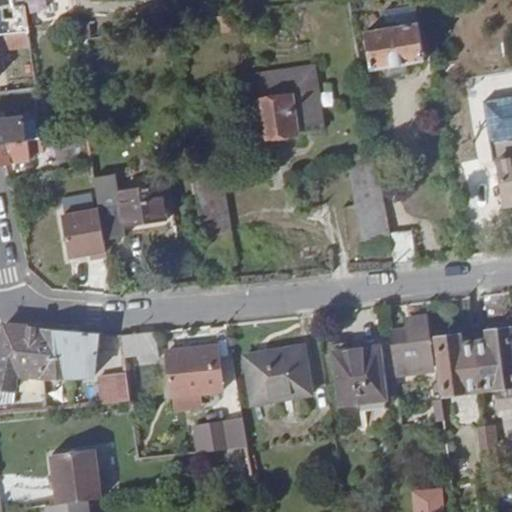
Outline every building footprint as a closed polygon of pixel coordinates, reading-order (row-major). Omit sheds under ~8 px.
[(29,36),(24,4),(15,5),(1,7),(2,24),(8,24),(9,38),(29,36)] [(387,30),(365,33),(371,70),(425,61),(416,5),(385,11),(387,30)] [(229,16),(199,21),(201,29),(231,24),(229,16)] [(0,50),(20,49),(21,67),(33,66),(29,36),(9,38),(0,38),(0,50)] [(238,77),(242,102),(257,100),(264,138),(297,133),(297,131),(321,127),(311,65),(238,77)] [(0,123),(0,146),(25,142),(21,119),(0,123)] [(90,131),(50,138),(53,158),(94,152),(90,131)] [(25,142),(26,155),(27,160),(37,157),(37,153),(35,140),(25,142)] [(0,164),(27,160),(26,155),(25,142),(0,146),(0,164)] [(392,243),(390,229),(376,154),(349,158),(363,247),(392,243)] [(511,159),(503,161),(508,206),(511,205),(511,159)] [(223,169),(197,173),(212,262),(239,259),(223,169)] [(173,183),(123,191),(131,238),(180,230),(173,183)] [(485,219),(463,222),(469,256),(491,253),(485,219)] [(392,243),(396,264),(417,262),(410,225),(390,229),(392,243)] [(409,332),(390,334),(395,365),(413,363),(413,364),(429,363),(423,316),(407,318),(409,332)] [(0,347),(0,390),(15,392),(16,379),(44,382),(96,376),(97,335),(5,327),(0,347)] [(473,341),(480,389),(495,387),(496,399),(511,396),(511,375),(506,329),(486,332),(487,340),(473,341)] [(150,332),(132,336),(136,360),(154,357),(150,332)] [(480,389),(473,341),(460,343),(459,336),(438,338),(444,393),(480,389)] [(311,391),(302,344),(245,354),(252,402),(311,391)] [(385,396),(377,346),(334,354),(341,404),(385,396)] [(221,393),(215,348),(167,354),(172,398),(221,393)] [(132,402),(127,374),(101,378),(106,405),(130,402),(132,402)] [(15,392),(0,390),(0,403),(13,402),(15,392)] [(402,424),(443,418),(441,402),(400,407),(402,424)] [(195,452),(247,447),(244,419),(193,423),(195,452)] [(55,469),(58,484),(61,502),(90,497),(103,495),(95,447),(53,453),(55,469)] [(52,485),(58,484),(55,469),(50,469),(52,485)] [(53,503),(54,511),(92,511),(90,497),(61,502),(53,503)]
